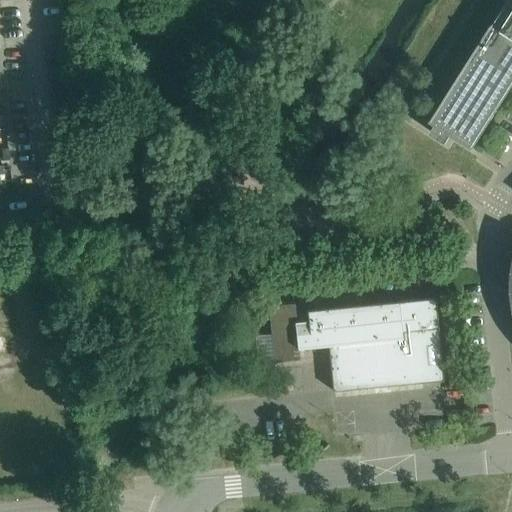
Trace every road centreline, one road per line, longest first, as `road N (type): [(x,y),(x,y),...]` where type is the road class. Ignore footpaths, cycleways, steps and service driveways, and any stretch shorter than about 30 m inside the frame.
road 1 (residential): [(508,458),(487,219),(511,175)]
road 2 (unclassified): [(179,506),(231,488),(456,462)]
road 3 (residential): [(0,215),(54,210),(31,0)]
road 4 (unclassified): [(0,511),(133,499),(179,506)]
